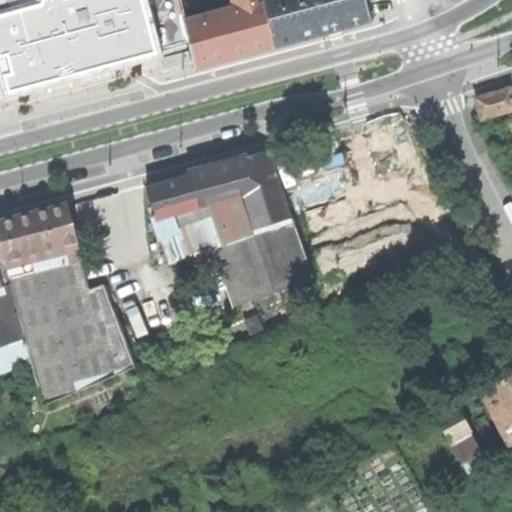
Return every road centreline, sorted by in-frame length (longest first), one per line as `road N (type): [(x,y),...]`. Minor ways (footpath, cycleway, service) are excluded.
road 1 (primary): [(0,181),(432,70)]
road 2 (primary): [(424,30),(0,147)]
road 3 (residential): [(432,70),(460,152),(511,249)]
